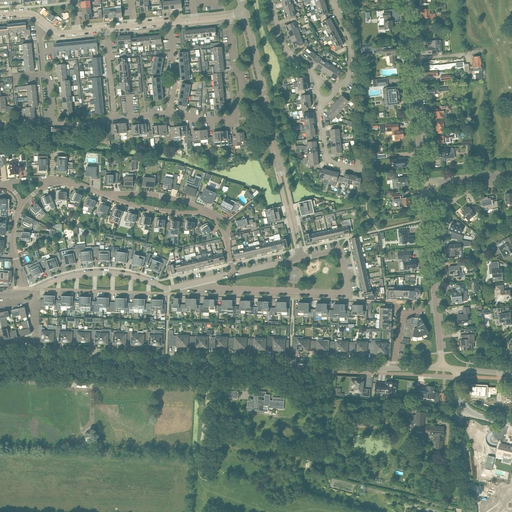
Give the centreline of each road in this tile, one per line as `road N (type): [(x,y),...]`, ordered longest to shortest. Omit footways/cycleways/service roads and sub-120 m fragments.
road 1 (unclassified): [(0,354),(393,368)]
road 2 (residential): [(300,258),(244,12)]
road 3 (residential): [(300,258),(338,252),(344,291),(207,288),(199,281)]
road 4 (residential): [(441,368),(423,184)]
road 5 (residential): [(23,294),(85,273),(165,288),(199,281)]
road 6 (residential): [(228,15),(242,90),(233,117),(167,114)]
road 7 (residential): [(423,184),(411,58)]
